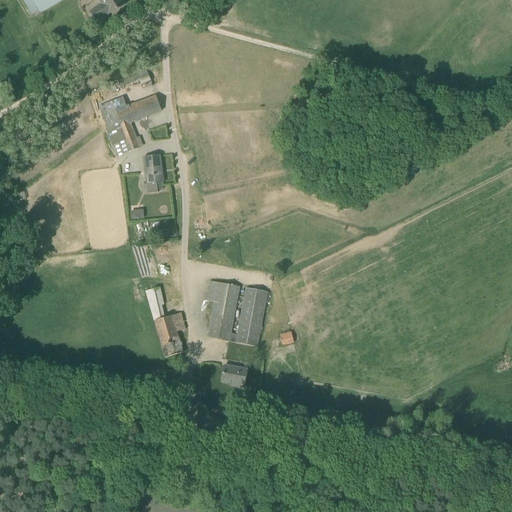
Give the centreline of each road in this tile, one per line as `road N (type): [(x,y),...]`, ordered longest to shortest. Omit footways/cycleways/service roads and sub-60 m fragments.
road 1 (unclassified): [(184,418),(192,343),(164,35),(169,19),(157,0)]
road 2 (track): [(511,86),(483,94),(169,19)]
road 3 (tertiary): [(511,480),(184,418)]
road 4 (track): [(169,19),(143,18),(0,113)]
road 5 (tertiary): [(184,418),(0,384)]
